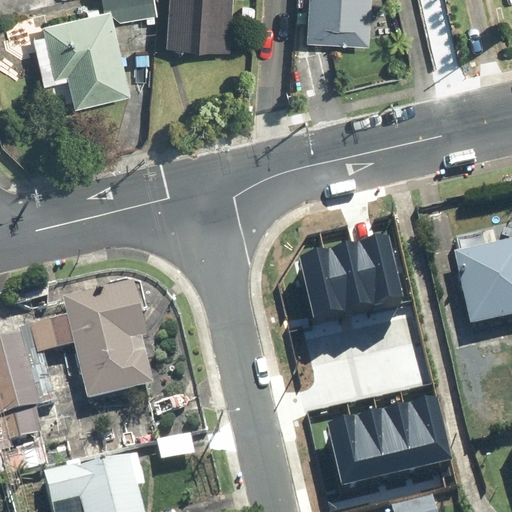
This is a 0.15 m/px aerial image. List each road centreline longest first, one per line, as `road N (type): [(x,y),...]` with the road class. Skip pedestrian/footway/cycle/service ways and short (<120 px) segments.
road 1 (residential): [(201,197),(275,511)]
road 2 (residential): [(201,197),(511,119)]
road 3 (residential): [(0,238),(201,197)]
